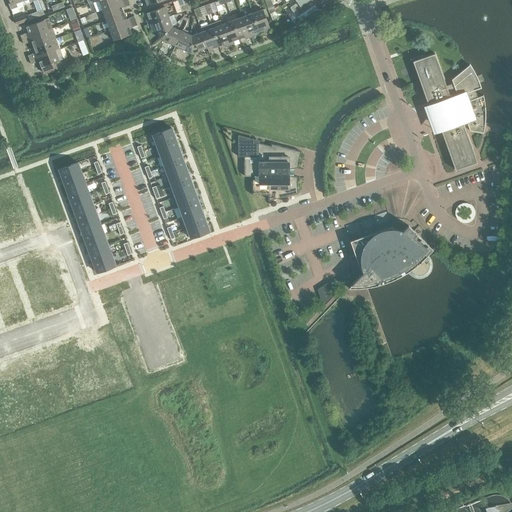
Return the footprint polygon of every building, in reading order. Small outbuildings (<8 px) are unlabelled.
[(9,0),(10,1),(8,2),(11,10),(18,7),(16,3),(21,1),(20,0),(9,0)] [(97,0),(93,2),(97,11),(102,9),(128,0),(97,0)] [(106,19),(124,13),(122,7),(130,4),(128,0),(102,9),(106,19)] [(296,0),(297,2),(290,7),(297,16),(300,20),(306,16),(304,12),(316,3),(313,0),(296,0)] [(154,22),(169,16),(165,6),(147,12),(150,19),(147,20),(148,24),(154,22)] [(253,13),(260,31),(266,28),(267,31),(271,29),(263,9),(253,13)] [(106,20),(101,22),(104,31),(110,30),(136,20),(134,16),(126,19),(124,13),(106,19),(106,20)] [(253,33),(260,31),(253,13),(243,17),(250,37),(254,35),(253,33)] [(16,19),(15,20),(16,24),(18,24),(24,21),(28,20),(27,15),(22,17),(16,19)] [(250,37),(243,17),(238,18),(237,15),(231,17),(240,38),(246,36),(247,38),(250,37)] [(154,22),(160,38),(172,26),(169,16),(154,22)] [(233,41),(240,38),(231,17),(227,18),(228,22),(223,24),(230,45),(234,43),(233,41)] [(22,39),(52,28),(49,18),(44,20),(26,26),(28,32),(20,35),(22,39)] [(74,31),(80,29),(77,20),(71,22),(74,31)] [(136,20),(110,30),(114,40),(132,34),(129,28),(138,25),(136,20)] [(211,23),(219,46),(226,43),(226,46),(230,45),(223,24),(222,24),(220,20),(211,23)] [(208,46),(208,47),(210,52),(214,51),(213,48),(219,46),(211,23),(200,27),(202,32),(208,46)] [(176,46),(183,31),(172,26),(160,38),(176,46)] [(34,47),(56,38),(52,28),(22,39),(24,44),(31,41),(34,47)] [(77,39),(83,37),(80,30),(74,32),(77,39)] [(191,53),(192,35),(183,31),(176,46),(191,53)] [(192,35),(191,53),(208,47),(208,46),(202,32),(197,34),(192,35)] [(30,60),(60,48),(56,38),(34,47),(36,52),(28,55),(30,60)] [(82,55),(88,53),(83,40),(77,42),(82,55)] [(60,48),(30,60),(31,64),(39,61),(43,73),(55,69),(52,63),(59,60),(64,59),(60,48)] [(433,105),(456,170),(478,162),(465,125),(468,123),(470,131),(484,133),(484,129),(485,126),(485,123),(485,113),(485,104),(483,95),(478,97),(475,89),(481,87),(478,79),(474,71),(470,64),(452,79),(457,94),(450,97),(446,85),(435,53),(413,61),(429,106),(433,105)] [(173,128),(153,136),(156,146),(177,139),(173,128)] [(268,195),(268,200),(298,194),(297,188),(297,182),(297,177),(289,175),(289,169),(298,168),(299,159),(300,151),(271,144),(271,146),(258,143),(259,141),(243,137),(238,135),(238,150),(238,156),(244,156),(244,176),(252,176),(252,195),(268,195)] [(177,139),(156,146),(160,156),(180,149),(177,139)] [(180,149),(160,156),(164,166),(184,159),(180,149)] [(184,159),(164,166),(168,177),(188,169),(184,159)] [(79,162),(59,170),(63,180),(83,173),(79,162)] [(188,169),(168,177),(171,187),(191,179),(188,169)] [(83,173),(63,180),(66,190),(87,183),(83,173)] [(191,179),(171,187),(175,197),(195,190),(191,179)] [(11,181),(0,185),(0,188),(3,198),(16,193),(11,181)] [(87,183),(66,190),(70,200),(90,193),(87,183)] [(195,190),(175,197),(179,207),(199,200),(195,190)] [(90,193),(70,200),(74,211),(94,203),(90,193)] [(16,194),(3,198),(8,210),(20,205),(16,194)] [(199,200),(179,207),(182,217),(203,210),(199,200)] [(94,203),(74,211),(78,221),(98,213),(94,203)] [(475,214),(474,210),(473,207),(470,204),(466,203),(463,203),(459,204),(458,205),(456,207),(455,211),(455,215),(457,218),(460,221),(463,222),(467,222),(471,221),(473,218),(475,214)] [(20,205),(8,210),(12,221),(24,217),(20,205)] [(8,210),(0,212),(0,225),(12,221),(8,210)] [(203,210),(182,217),(186,228),(206,220),(203,210)] [(98,213),(78,221),(81,231),(101,224),(98,213)] [(24,217),(12,222),(16,233),(29,229),(24,217)] [(206,220),(186,228),(190,238),(210,231),(206,220)] [(12,222),(0,225),(0,227),(4,238),(16,233),(12,222)] [(101,224),(81,231),(85,241),(105,234),(101,224)] [(433,249),(408,225),(404,229),(402,227),(395,225),(392,226),(392,225),(350,240),(361,274),(348,288),(355,288),(363,287),(371,286),(379,284),(387,282),(394,279),(402,275),(408,271),(413,275),(419,276),(425,274),(430,270),(431,263),(429,257),(428,254),(433,249)] [(105,234),(85,241),(89,251),(109,244),(105,234)] [(109,244),(89,251),(92,262),(113,254),(109,244)] [(113,254),(92,262),(96,272),(116,265),(113,254)] [(51,265),(39,270),(43,283),(56,278),(51,265)] [(38,270),(25,274),(30,288),(43,283),(38,270)] [(56,279),(44,283),(48,295),(60,291),(56,279)] [(328,282),(317,289),(321,298),(323,306),(322,307),(334,295),(334,294),(333,295),(332,292),(328,282)] [(43,283),(30,288),(35,300),(48,296),(43,283)] [(84,340),(51,353),(67,398),(101,385),(84,340)]
